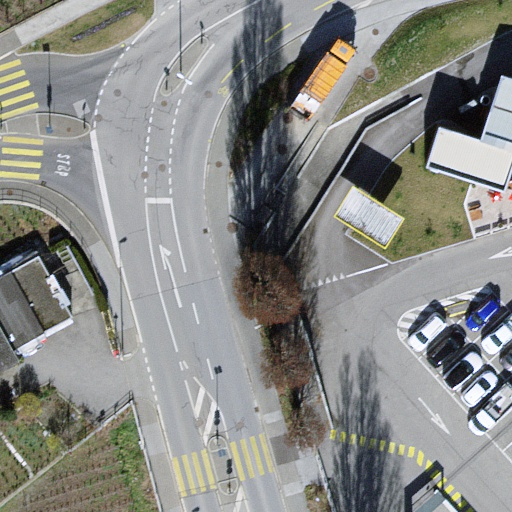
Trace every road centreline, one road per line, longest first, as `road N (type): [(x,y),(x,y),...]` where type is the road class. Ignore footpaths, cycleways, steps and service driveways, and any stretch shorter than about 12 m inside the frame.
road 1 (unclassified): [(161,119),(158,203),(236,511)]
road 2 (unclassified): [(161,119),(172,80),(192,51),(266,0)]
road 3 (unclassified): [(0,129),(161,119)]
